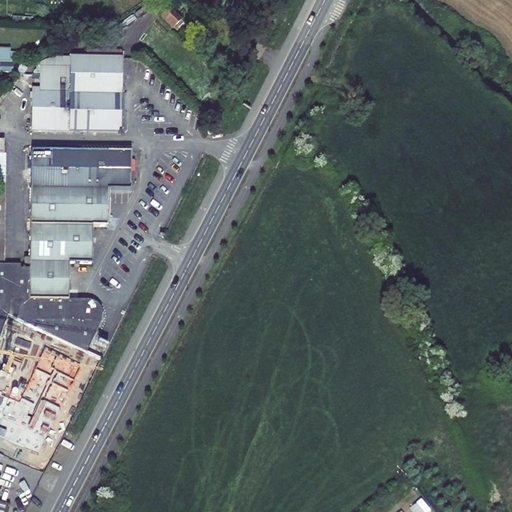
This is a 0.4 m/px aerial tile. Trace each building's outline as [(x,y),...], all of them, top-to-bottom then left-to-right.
[(183,21),(170,8),(163,15),(176,28),(183,21)] [(0,62),(9,63),(10,61),(11,60),(12,51),(0,50),(0,62)] [(39,64),(39,89),(31,89),(31,132),(120,133),(121,58),(56,58),(44,62),(39,64)] [(0,310),(6,315),(86,353),(102,318),(102,311),(98,305),(87,303),(67,302),(68,264),(91,264),(91,227),(106,227),(107,191),(130,191),(131,153),(31,152),(29,260),(29,267),(29,270),(20,270),(20,266),(5,266),(5,154),(0,154),(0,310)] [(0,502),(0,511),(8,511),(10,505),(0,502)]
